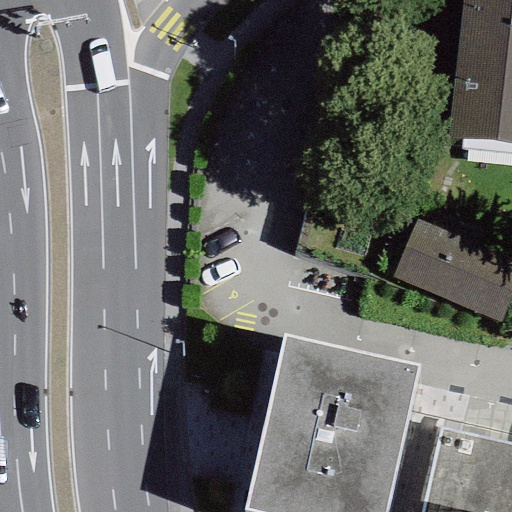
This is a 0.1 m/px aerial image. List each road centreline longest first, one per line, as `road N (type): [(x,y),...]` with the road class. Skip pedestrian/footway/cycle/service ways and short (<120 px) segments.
road 1 (secondary): [(112,511),(94,87),(79,0)]
road 2 (secondary): [(0,155),(19,511)]
